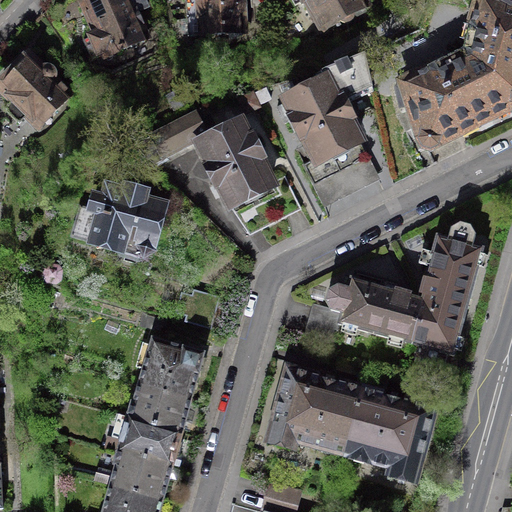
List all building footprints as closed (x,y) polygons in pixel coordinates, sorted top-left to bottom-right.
[(104,53),(106,57),(147,39),(141,24),(136,12),(147,7),(143,0),(100,0),(84,8),(95,34),(94,35),(102,53),(104,53)] [(185,0),(188,36),(245,33),(243,12),(244,11),(245,9),(245,8),(246,7),(246,6),(246,5),(245,3),(245,2),(244,1),(242,0),(185,0)] [(291,0),(295,7),(306,1),(323,32),(341,22),(342,23),(343,23),(344,24),(346,24),(347,24),(349,23),(350,23),(351,22),(352,21),(353,20),(354,18),(354,17),(354,16),(354,14),(368,6),(364,0),(291,0)] [(500,78),(511,100),(511,3),(501,0),(478,0),(465,52),(464,52),(468,64),(502,73),(500,78)] [(440,142),(511,105),(511,100),(500,78),(502,73),(468,64),(464,52),(395,87),(400,108),(404,107),(408,106),(409,111),(410,114),(414,125),(420,136),(418,140),(422,148),(431,151),(438,147),(440,142)] [(324,78),(326,83),(329,81),(339,101),(339,100),(342,106),(357,98),(373,90),(365,53),(321,71),(315,73),(318,81),(324,78)] [(0,90),(0,92),(11,103),(4,109),(19,124),(27,116),(39,128),(71,95),(54,79),(55,78),(55,77),(55,75),(55,74),(55,73),(55,72),(54,70),(53,69),(52,68),(51,67),(50,67),(48,66),(47,66),(45,66),(44,67),(43,67),(31,56),(15,73),(0,89),(0,90)] [(329,81),(326,83),(276,108),(285,124),(295,119),(299,129),(304,137),(315,159),(304,165),(322,201),(376,174),(362,146),(361,146),(358,140),(358,139),(349,120),(349,119),(342,106),(339,100),(339,101),(329,81)] [(259,105),(254,95),(245,100),(250,110),(259,105)] [(155,166),(166,160),(164,158),(190,144),(217,131),(209,115),(203,118),(199,110),(194,113),(193,113),(151,134),(152,135),(133,146),(152,164),(153,164),(155,166)] [(242,125),(200,146),(209,166),(219,185),(229,205),(248,234),(300,208),(284,177),(271,183),(259,159),(260,159),(252,144),(249,138),(249,139),(242,125)] [(94,244),(94,243),(121,250),(123,254),(138,258),(144,255),(152,251),(148,244),(159,206),(142,201),(144,194),(135,191),(126,188),(126,189),(120,188),(119,194),(107,191),(105,198),(97,196),(93,211),(80,207),(73,234),(72,234),(71,237),(94,244)] [(423,285),(421,294),(424,295),(422,300),(423,300),(411,345),(419,347),(414,361),(443,369),(445,362),(447,354),(454,356),(484,248),(473,245),(476,236),(471,226),(461,223),(451,229),(448,239),(437,235),(423,285)] [(423,300),(422,300),(410,296),(410,294),(401,292),(351,278),(348,289),(338,286),(328,291),(326,302),(330,309),(314,304),(306,335),(334,343),(339,325),(411,345),(423,300)] [(211,328),(219,298),(206,295),(194,291),(193,297),(182,294),(177,313),(187,316),(186,321),(211,328)] [(168,326),(169,320),(143,313),(140,326),(166,333),(168,326)] [(140,384),(190,399),(197,373),(198,374),(203,354),(178,347),(153,340),(140,384)] [(295,440),(344,453),(361,390),(325,380),(288,370),(269,441),(293,448),(295,440)] [(128,417),(181,432),(182,431),(181,431),(184,421),(190,399),(140,384),(134,404),(132,404),(128,417)] [(361,390),(344,453),(393,466),(390,474),(415,481),(434,410),(397,400),(361,390)] [(174,460),(181,432),(128,417),(118,451),(172,466),(174,460)] [(172,468),(172,466),(118,451),(115,464),(117,465),(111,485),(162,500),(164,494),(171,467),(172,468)] [(158,511),(162,500),(111,485),(103,511),(158,511)] [(262,511),(264,511),(295,511),(300,493),(270,485),(266,498),(262,511)]
